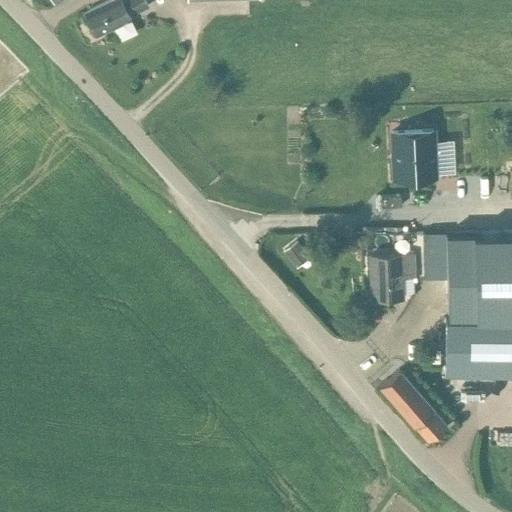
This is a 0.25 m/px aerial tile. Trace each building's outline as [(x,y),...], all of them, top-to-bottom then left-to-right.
[(111,0),(87,12),(98,34),(131,17),(130,15),(148,6),(145,0),(111,0)] [(433,129),(392,131),(394,176),(435,174),(433,129)] [(373,254),(370,254),(372,297),(403,296),(402,273),(414,273),(414,252),(423,252),(423,232),(391,233),(392,248),(373,249),(373,254)] [(511,232),(446,234),(447,317),(511,317),(511,232)] [(511,317),(447,317),(445,317),(445,366),(511,367),(511,317)] [(419,363),(439,363),(439,349),(419,349),(419,363)] [(434,409),(400,368),(380,385),(414,425),(428,442),(448,425),(434,409)]
